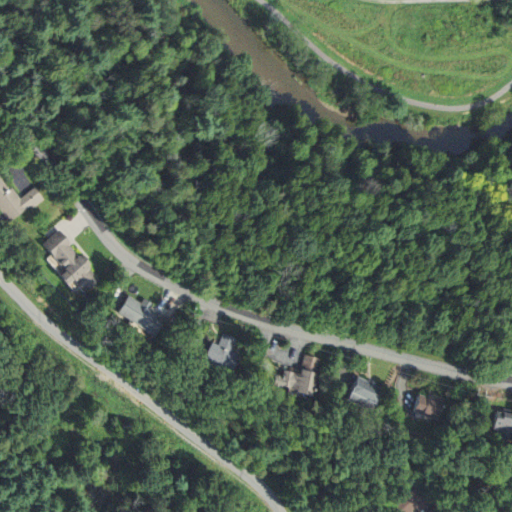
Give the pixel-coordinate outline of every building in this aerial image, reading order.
[(0,220),(0,180),(6,188),(9,187),(17,198),(32,187),(41,199),(31,207),(28,203),(2,223),(0,220)] [(36,244),(56,228),(67,243),(66,245),(76,257),(79,255),(86,263),(82,266),(92,279),(77,291),(67,278),(66,279),(65,277),(57,283),(51,275),(57,271),(36,244)] [(110,313),(123,294),(136,303),(139,298),(148,303),(145,308),(162,318),(149,338),(110,313)] [(208,342),(215,345),(219,333),(234,339),(229,351),(234,354),(225,375),(199,365),(208,342)] [(302,354),(317,359),(313,372),(298,367),(302,354)] [(296,370),(309,375),(301,398),(286,392),(286,390),(266,383),(269,376),(276,378),(279,370),(295,375),(296,370)] [(342,399),(353,376),(377,387),(366,411),(342,399)] [(414,394),(424,397),(425,393),(440,399),(433,420),(408,411),(414,394)] [(511,433),(489,428),(492,411),(511,415),(511,433)] [(387,511),(383,507),(414,482),(429,501),(416,511),(411,507),(404,511),(387,511)] [(476,511),(480,507),(483,508),(489,498),(502,506),(498,511),(476,511)]
